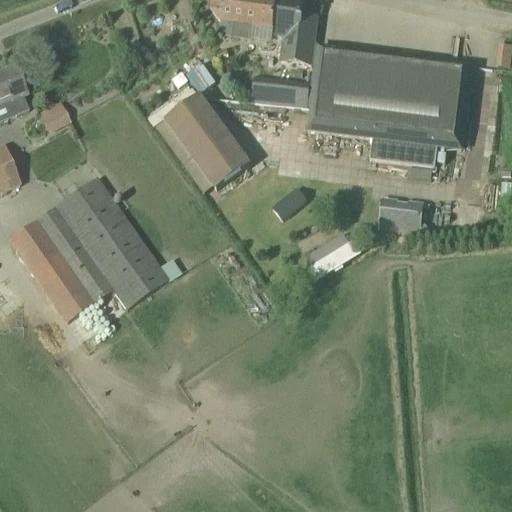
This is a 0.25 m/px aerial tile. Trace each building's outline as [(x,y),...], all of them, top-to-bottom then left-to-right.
[(211,0),(209,10),(219,22),(221,23),(220,28),(219,36),(250,40),(252,26),(271,29),(272,29),(276,0),(211,0)] [(276,36),(276,38),(284,39),(280,65),(310,69),(317,20),(302,18),(304,2),(285,0),(279,0),(281,1),(277,36),(276,36)] [(501,66),(511,67),(511,45),(503,45),(501,66)] [(426,64),(317,50),(310,112),(312,113),(310,129),(308,129),(307,134),(372,142),(369,164),(434,172),(437,150),(461,153),(471,69),(445,66),(445,68),(426,66),(426,64)] [(25,97),(14,70),(0,75),(0,125),(28,114),(21,99),(25,97)] [(286,83),(283,107),(307,109),(309,85),(286,83)] [(48,136),(69,125),(60,107),(39,118),(48,136)] [(0,152),(0,197),(18,189),(2,151),(0,152)] [(126,314),(169,284),(96,182),(7,245),(66,328),(113,295),(126,314)] [(397,206),(398,204),(381,202),(378,234),(420,238),(421,230),(425,230),(427,210),(423,210),(423,206),(406,205),(406,206),(397,206)]
